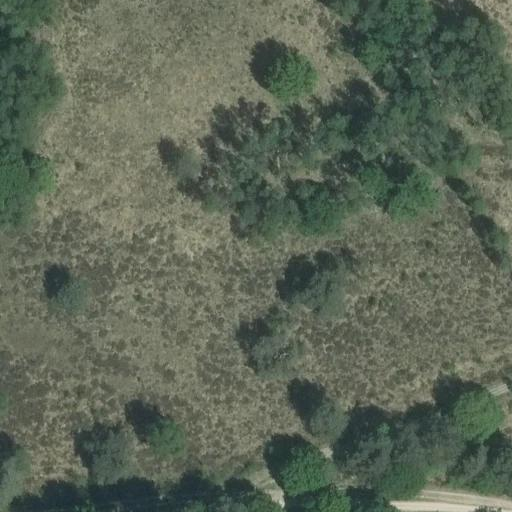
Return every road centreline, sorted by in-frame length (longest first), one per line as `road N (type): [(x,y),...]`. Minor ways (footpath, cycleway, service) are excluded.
road 1 (track): [(511,492),(260,494),(35,511)]
road 2 (track): [(260,494),(291,472),(511,384)]
